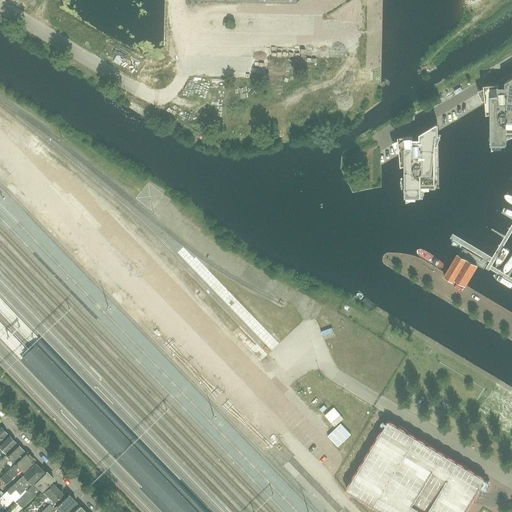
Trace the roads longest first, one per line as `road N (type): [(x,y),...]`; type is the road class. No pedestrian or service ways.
road 1 (residential): [(176,98),(137,91),(0,6)]
road 2 (residential): [(101,511),(0,407)]
road 3 (residential): [(511,480),(399,410)]
